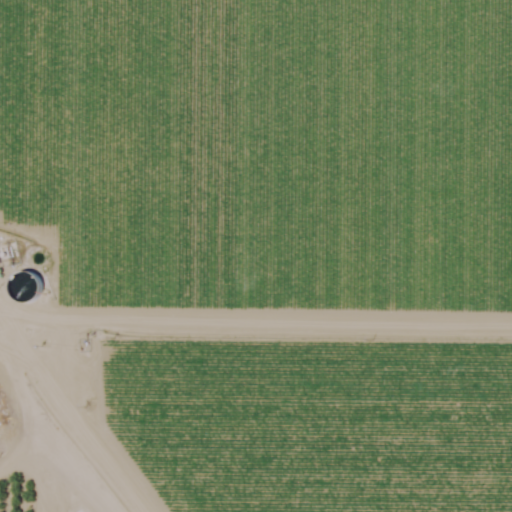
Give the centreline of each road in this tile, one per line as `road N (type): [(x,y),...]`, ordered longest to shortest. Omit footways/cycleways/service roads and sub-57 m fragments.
road 1 (residential): [(511,310),(0,324)]
road 2 (residential): [(81,511),(0,396)]
